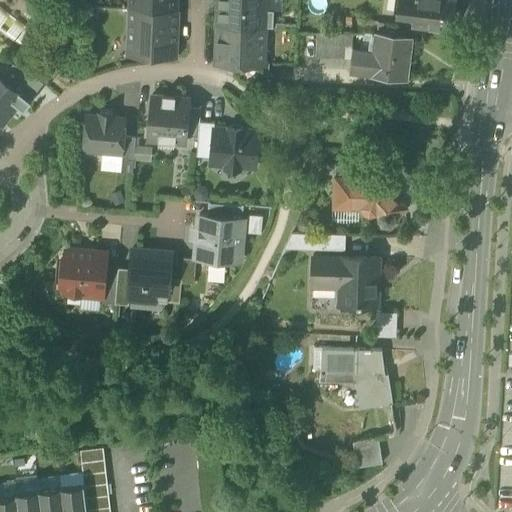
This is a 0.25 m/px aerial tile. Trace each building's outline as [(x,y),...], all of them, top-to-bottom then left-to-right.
[(129,0),(129,8),(130,8),(166,9),(174,10),(173,0),(129,0)] [(217,0),(217,25),(265,27),(266,11),(266,0),(217,0)] [(423,27),(452,31),(456,0),(399,0),(398,12),(413,14),(411,25),(423,27)] [(0,27),(14,38),(24,24),(0,6),(0,27)] [(165,21),(166,9),(130,8),(128,41),(135,41),(134,54),(176,56),(177,22),(165,21)] [(165,21),(177,22),(177,10),(174,10),(166,9),(165,21)] [(273,11),(266,11),(265,27),(273,27),(273,11)] [(245,63),(264,64),(264,63),(265,27),(217,25),(216,62),(245,63)] [(315,57),(351,58),(352,49),(352,35),(316,33),(315,57)] [(364,33),(362,50),(374,52),(377,34),(364,33)] [(371,74),(404,78),(409,45),(410,37),(377,33),(377,34),(374,52),(374,56),(371,73),(371,74)] [(350,71),(371,73),(374,56),(352,49),(351,58),(350,71)] [(13,63),(2,77),(30,99),(43,82),(13,63)] [(244,75),(268,76),(269,63),(264,63),(264,64),(245,63),(244,75)] [(24,110),(31,101),(30,99),(2,77),(0,75),(0,121),(2,123),(17,105),(24,110)] [(148,139),(186,142),(186,136),(189,106),(189,98),(175,97),(175,95),(163,94),(163,96),(152,95),(148,139)] [(186,136),(198,137),(199,121),(201,107),(189,106),(186,136)] [(83,150),(122,154),(124,136),(126,118),(114,117),(114,114),(99,112),(99,115),(87,114),(83,150)] [(215,123),(199,121),(198,137),(196,155),(210,156),(213,128),(214,129),(215,123)] [(225,168),(240,169),(240,165),(256,166),(259,133),(243,131),(243,128),(229,127),(229,130),(214,129),(213,128),(210,156),(210,162),(226,164),(225,168)] [(121,172),(132,173),(136,137),(124,136),(122,154),(121,172)] [(342,181),(358,181),(363,177),(371,177),(372,165),(336,164),(335,181),(342,181)] [(383,223),(389,223),(394,219),(394,215),(402,207),(389,194),(384,194),(384,182),(380,178),(371,177),(363,177),(358,181),(342,181),(338,184),(338,198),(342,203),(362,204),(364,210),(370,213),(376,210),(379,214),(379,218),(383,223)] [(181,215),(182,196),(156,194),(154,212),(181,215)] [(207,214),(242,217),(243,205),(208,202),(207,214)] [(207,267),(227,269),(227,260),(239,261),(243,218),(242,217),(207,214),(199,214),(195,257),(207,259),(207,267)] [(284,248),(321,249),(322,233),(291,232),(291,233),(284,248)] [(345,234),(322,233),(321,249),(345,250),(345,235),(345,234)] [(101,295),(103,295),(105,266),(107,252),(72,248),(63,256),(61,284),(68,292),(101,295)] [(129,298),(167,301),(169,277),(171,257),(149,255),(150,249),(132,248),(130,268),(128,297),(129,298)] [(356,304),(377,304),(378,256),(313,254),(312,287),(314,287),(314,282),(332,282),(336,287),(338,288),(338,303),(340,303),(340,302),(356,302),(356,304)] [(183,256),(182,278),(193,279),(195,257),(183,256)] [(101,302),(115,303),(118,267),(105,266),(103,295),(101,295),(101,302)] [(115,303),(129,304),(129,298),(128,297),(130,268),(118,267),(115,303)] [(179,302),(182,278),(169,277),(167,301),(179,302)] [(375,336),(396,336),(397,312),(376,311),(375,336)] [(356,380),(359,407),(392,401),(388,372),(385,373),(381,349),(357,348),(322,347),(321,370),(354,371),(356,380)] [(319,379),(356,380),(354,371),(321,370),(319,379)] [(194,436),(195,448),(218,445),(217,433),(194,436)] [(385,462),(380,434),(354,438),(359,465),(385,462)] [(160,511),(198,511),(193,436),(156,438),(160,511)] [(195,448),(197,459),(220,457),(218,445),(195,448)] [(81,449),(82,460),(105,457),(103,447),(81,449)] [(82,460),(83,473),(106,469),(105,457),(82,460)] [(197,459),(198,471),(221,469),(220,457),(197,459)] [(84,482),(84,485),(108,482),(106,469),(83,473),(84,482)] [(198,471),(200,483),(223,480),(221,469),(198,471)] [(200,483),(201,495),(224,492),(223,480),(200,483)] [(84,482),(61,485),(64,511),(87,511),(87,508),(86,497),(84,485),(84,482)] [(84,485),(86,497),(109,493),(108,482),(84,485)] [(64,511),(61,485),(39,488),(41,511),(64,511)] [(17,490),(17,494),(19,511),(41,511),(39,488),(17,490)] [(201,495),(202,507),(225,504),(224,492),(201,495)] [(86,497),(87,508),(110,505),(109,493),(86,497)] [(19,511),(17,494),(0,496),(0,511),(19,511)]
